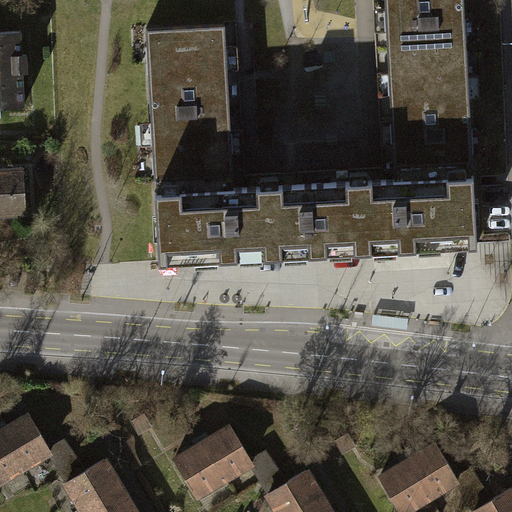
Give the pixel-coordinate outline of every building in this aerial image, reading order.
[(459,0),(380,0),(383,50),(462,45),(459,0)] [(150,175),(230,171),(222,24),(142,29),(150,175)] [(22,32),(0,32),(0,106),(23,106),(22,32)] [(462,45),(383,50),(390,162),(469,157),(462,45)] [(469,157),(390,162),(390,175),(365,177),(367,204),(358,205),(359,228),(348,229),(349,249),(473,243),(469,157)] [(0,170),(0,213),(27,213),(26,170),(0,170)] [(277,209),(275,182),(231,184),(230,171),(150,175),(155,261),(260,255),(257,210),(277,209)] [(260,255),(349,249),(348,229),(359,228),(358,205),(367,204),(365,177),(275,182),(277,209),(257,210),(260,255)] [(0,427),(0,476),(44,451),(47,449),(45,446),(25,413),(0,427)] [(171,458),(193,494),(246,462),(248,460),(246,457),(226,424),(171,458)] [(80,470),(59,439),(45,446),(47,449),(44,451),(62,481),(80,470)] [(376,475),(398,511),(450,480),(454,478),(452,475),(431,441),(376,475)] [(283,481),(261,449),(246,457),(248,460),(246,462),(264,491),(283,481)] [(80,511),(132,511),(100,458),(80,470),(62,481),(80,511)] [(487,499),(466,466),(452,475),(454,478),(450,480),(469,509),(487,499)] [(276,511),(327,511),(302,469),(283,481),(264,491),(276,511)] [(470,511),(511,511),(511,495),(507,487),(487,499),(469,509),(470,511)]
